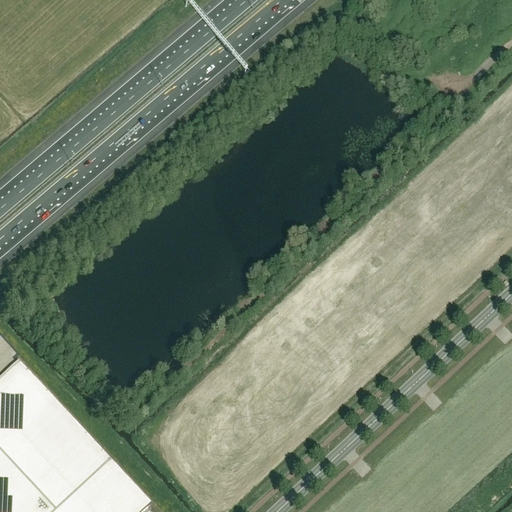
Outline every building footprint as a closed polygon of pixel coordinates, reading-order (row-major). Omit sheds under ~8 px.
[(485,224),(483,260),(510,261),(511,209),(485,209),(485,224)] [(465,224),(464,259),(474,260),(475,224),(465,224)] [(475,224),(474,260),(483,260),(485,224),(475,224)] [(359,330),(341,347),(376,385),(396,351),(359,330)] [(0,511),(139,511),(144,508),(108,469),(63,420),(17,371),(15,373),(2,359),(0,360),(0,511)]
